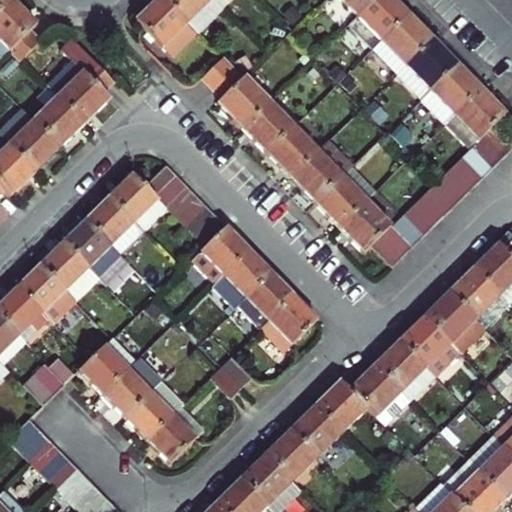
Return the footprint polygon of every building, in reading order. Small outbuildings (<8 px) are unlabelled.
[(0,0),(0,21),(16,4),(11,0),(0,0)] [(165,51),(191,26),(166,0),(163,0),(139,25),(165,51)] [(213,0),(166,0),(191,26),(201,37),(226,13),(224,11),(215,1),(213,0)] [(235,0),(216,0),(215,1),(224,11),(235,0)] [(338,0),(358,20),(379,0),(338,0)] [(384,46),(411,19),(391,0),(379,0),(358,20),(384,46)] [(32,36),(40,28),(16,4),(0,21),(0,69),(13,57),(23,67),(43,47),(32,36)] [(399,79),(435,44),(411,19),(384,46),(375,55),(399,79)] [(358,20),(350,29),(375,55),(384,46),(358,20)] [(175,63),(201,37),(191,26),(165,51),(175,63)] [(116,88),(72,43),(64,52),(78,67),(53,93),(61,101),(88,128),(113,103),(107,98),(116,88)] [(459,68),(435,44),(399,79),(423,104),(432,95),(459,68)] [(214,93),(236,72),(225,62),(204,83),(214,93)] [(482,91),(459,68),(432,95),(455,118),(482,91)] [(245,82),(236,72),(214,93),(224,103),(218,109),(243,134),(271,107),(246,82),(245,82)] [(493,131),(507,117),(482,91),(455,118),(481,144),(484,141),(493,131)] [(447,127),(455,118),(432,95),(423,104),(447,127)] [(279,99),(271,107),(243,134),(267,159),(296,131),(278,114),(286,106),(279,99)] [(88,128),(61,101),(36,126),(63,152),(88,128)] [(28,117),(3,141),(12,150),(39,176),(63,152),(36,126),(28,117)] [(481,144),(455,118),(447,127),(472,153),(474,150),(481,144)] [(329,148),(304,123),(296,131),(321,156),(329,148)] [(321,156),(296,131),(267,159),(293,184),(321,156)] [(504,162),(511,154),(511,150),(493,131),(484,141),(504,162)] [(484,141),(481,144),(474,150),(495,171),(504,162),(484,141)] [(329,148),(321,156),(345,180),(356,170),(331,146),(329,148)] [(39,176),(12,150),(0,161),(0,202),(8,195),(14,201),(39,176)] [(474,150),(472,153),(464,160),(485,181),(495,171),(474,150)] [(345,180),(321,156),(293,184),(317,208),(345,180)] [(485,181),(464,160),(454,170),(475,191),(485,181)] [(370,205),(380,195),(356,170),(345,180),(370,205)] [(475,191),(454,170),(444,180),(465,201),(475,191)] [(159,202),(179,181),(169,171),(149,192),(159,202)] [(112,203),(137,228),(148,238),(172,215),(168,211),(159,202),(149,192),(136,179),(112,203)] [(370,205),(345,180),(317,208),(341,234),(370,205)] [(444,180),(437,187),(434,190),(455,210),(465,201),(444,180)] [(159,202),(168,211),(189,191),(179,181),(159,202)] [(455,210),(434,190),(424,200),(445,221),(455,210)] [(178,220),(198,200),(189,191),(168,211),(172,215),(178,220)] [(178,220),(187,230),(208,209),(198,200),(178,220)] [(445,221),(424,200),(414,210),(435,231),(445,221)] [(137,228),(112,203),(89,225),(114,250),(137,228)] [(395,229),(370,205),(341,234),(366,258),(372,251),(383,240),(395,229)] [(187,230),(198,241),(218,220),(208,209),(187,230)] [(435,231),(414,210),(404,220),(425,240),(435,231)] [(208,250),(229,230),(218,220),(198,241),(208,250)] [(425,240),(404,220),(395,229),(415,250),(425,240)] [(89,225),(67,247),(92,272),(114,250),(89,225)] [(137,228),(114,250),(124,260),(148,238),(137,228)] [(404,261),(415,250),(395,229),(383,240),(404,261)] [(229,230),(208,250),(193,266),(215,289),(252,254),(229,230)] [(383,240),(372,251),(393,272),(404,261),(383,240)] [(43,270),(68,295),(92,272),(67,247),(43,270)] [(511,260),(505,253),(499,247),(475,272),(500,298),(511,286),(511,260)] [(124,260),(114,250),(92,272),(102,282),(124,260)] [(215,289),(237,312),(247,302),(274,276),(252,254),(215,289)] [(78,305),(68,295),(43,270),(21,292),(46,317),(52,323),(58,329),(80,307),(78,305)] [(102,282),(92,272),(68,295),(78,305),(102,282)] [(475,272),(449,296),(475,322),(500,298),(475,272)] [(298,300),(274,276),(247,302),(271,326),(298,300)] [(511,286),(500,298),(511,309),(511,307),(511,286)] [(0,317),(22,340),(46,317),(21,292),(0,313),(0,317)] [(475,322),(449,296),(425,320),(461,357),(486,333),(475,322)] [(486,333),(511,309),(500,298),(475,322),(486,333)] [(320,322),(298,300),(271,326),(293,349),(320,322)] [(247,302),(237,312),(261,336),(271,326),(247,302)] [(0,361),(22,340),(0,317),(0,361)] [(52,323),(46,317),(22,340),(29,346),(52,323)] [(461,357),(425,320),(400,345),(436,382),(461,357)] [(283,358),(293,349),(271,326),(261,336),(283,358)] [(110,343),(102,335),(89,348),(97,356),(110,343)] [(22,340),(0,361),(0,363),(8,372),(31,349),(29,346),(22,340)] [(115,341),(93,364),(82,374),(106,397),(139,365),(115,341)] [(376,369),(412,406),(436,382),(400,345),(376,369)] [(49,369),(48,368),(37,378),(58,398),(68,388),(67,387),(77,377),(59,359),(49,369)] [(0,391),(14,377),(8,372),(0,363),(0,391)] [(128,421),(163,386),(141,363),(139,365),(106,397),(128,421)] [(243,393),(253,384),(233,363),(223,373),(243,393)] [(376,369),(350,394),(368,413),(386,431),(412,406),(376,369)] [(232,404),(243,393),(223,373),(212,384),(232,404)] [(58,398),(37,378),(26,389),(46,410),(58,398)] [(128,421),(151,444),(184,411),(186,409),(163,386),(128,421)] [(350,394),(341,386),(317,410),(343,437),(368,413),(350,394)] [(318,462),(343,437),(317,410),(291,435),(318,462)] [(207,434),(184,411),(151,444),(173,467),(207,434)] [(42,433),(32,423),(13,442),(11,444),(21,454),(42,433)] [(503,450),(511,441),(511,429),(497,444),(503,450)] [(31,464),(53,444),(42,433),(21,454),(31,464)] [(267,459),(293,486),(318,462),(291,435),(267,459)] [(511,441),(503,450),(511,459),(511,441)] [(33,466),(41,474),(62,454),(53,444),(31,464),(33,466)] [(473,467),(479,474),(503,450),(497,444),(473,467)] [(479,474),(505,500),(511,494),(511,459),(503,450),(479,474)] [(41,474),(51,484),(72,464),(62,454),(41,474)] [(242,483),(268,510),(293,486),(267,459),(242,483)] [(62,495),(82,475),(72,464),(51,484),(55,488),(62,495)] [(493,511),(505,500),(479,474),(473,467),(471,466),(445,491),(465,511),(493,511)] [(71,504),(92,484),(82,475),(62,495),(71,504)] [(217,508),(221,511),(266,511),(268,510),(242,483),(217,508)] [(78,511),(83,511),(101,494),(92,484),(71,504),(78,511)] [(285,511),(303,495),(293,486),(268,510),(270,511),(285,511)] [(465,511),(445,491),(444,490),(421,511),(465,511)] [(22,511),(5,494),(0,498),(0,507),(4,511),(22,511)] [(103,511),(112,504),(101,494),(83,511),(103,511)]
